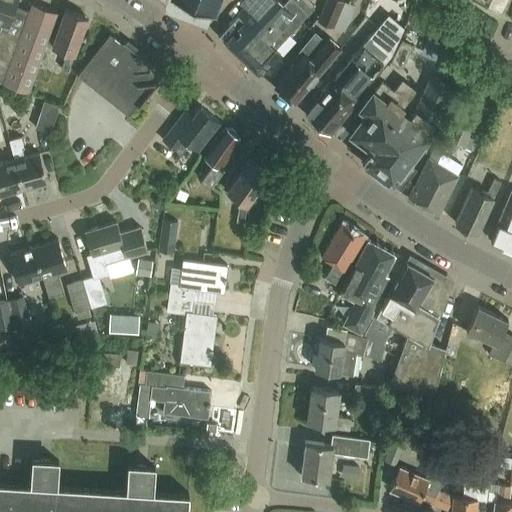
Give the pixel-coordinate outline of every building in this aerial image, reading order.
[(0,0),(0,21),(3,23),(0,32),(0,81),(28,91),(57,11),(33,3),(30,10),(16,5),(17,0),(0,0)] [(182,0),(215,12),(219,0),(182,0)] [(308,0),(286,0),(283,5),(277,0),(241,0),(247,5),(220,35),(262,74),(281,54),(275,48),(300,20),(314,5),(308,0)] [(334,26),(344,0),(327,0),(319,20),(334,26)] [(74,53),(88,17),(65,8),(51,44),(67,50),(74,53)] [(358,50),(305,112),(330,133),(352,106),(351,105),(357,98),(356,96),(381,67),(391,55),(404,27),(388,13),(357,49),(358,50)] [(110,32),(77,74),(129,114),(137,104),(139,105),(159,80),(152,81),(150,61),(124,40),(123,42),(110,32)] [(296,62),(275,86),(294,102),(309,85),(312,85),(318,79),(317,75),(340,47),(327,36),(324,40),(315,32),(292,59),(296,62)] [(402,68),(413,46),(403,40),(391,63),(402,68)] [(452,49),(441,73),(458,80),(469,57),(452,49)] [(67,50),(61,67),(68,70),(74,53),(67,50)] [(456,89),(467,94),(481,66),(470,61),(456,89)] [(367,112),(351,132),(355,135),(353,138),(367,148),(368,147),(370,149),(362,159),(400,188),(416,167),(408,161),(428,134),(426,132),(433,122),(436,125),(454,86),(431,76),(415,111),(409,119),(399,112),(403,106),(402,106),(415,89),(403,80),(394,91),(382,82),(374,92),(372,93),(361,107),(367,112)] [(36,126),(51,131),(60,105),(45,100),(36,126)] [(197,151),(220,122),(200,105),(191,117),(184,112),(162,140),(180,154),(189,144),(197,151)] [(473,148),(482,126),(466,119),(457,142),(473,148)] [(211,161),(199,179),(211,187),(218,177),(224,169),(219,165),(240,136),(237,134),(236,131),(232,128),(229,129),(227,127),(205,157),(211,161)] [(15,158),(22,188),(48,182),(40,152),(26,155),(23,146),(25,145),(23,136),(10,139),(15,158)] [(410,195),(409,197),(439,212),(459,173),(443,164),(438,162),(442,153),(433,149),(429,156),(417,180),(418,181),(410,195)] [(0,194),(22,188),(15,158),(0,162),(0,194)] [(240,201),(247,206),(269,174),(250,161),(227,192),(240,201)] [(495,177),(486,194),(493,198),(502,181),(495,177)] [(476,231),(493,198),(486,194),(472,187),(455,220),(476,231)] [(179,189),(176,197),(185,200),(188,192),(179,189)] [(511,249),(511,190),(505,207),(505,206),(492,236),(495,240),(503,243),(502,245),(511,249)] [(240,201),(237,222),(244,223),(247,206),(240,201)] [(162,219),(161,231),(176,233),(177,221),(162,219)] [(336,283),(367,233),(344,219),(321,255),(334,263),(325,276),(336,283)] [(94,275),(83,278),(92,307),(107,302),(99,275),(107,273),(101,250),(123,244),(127,255),(148,249),(141,225),(121,231),(117,220),(86,229),(92,253),(88,254),(94,275)] [(65,290),(58,269),(67,266),(58,237),(34,245),(43,274),(50,295),(65,290)] [(384,274),(394,253),(368,240),(340,293),(355,301),(343,324),(363,334),(372,317),(375,311),(371,309),(388,276),(384,274)] [(19,281),(43,274),(34,245),(10,252),(19,281)] [(388,323),(392,325),(408,335),(389,386),(413,389),(434,392),(446,347),(430,342),(440,316),(454,279),(409,253),(407,260),(408,261),(381,307),(377,315),(388,322),(388,323)] [(138,258),(135,273),(150,276),(152,260),(138,258)] [(169,295),(195,298),(196,287),(224,290),(228,263),(183,258),(180,283),(171,282),(169,295)] [(83,278),(66,283),(74,312),(77,311),(79,318),(92,315),(89,307),(92,307),(83,278)] [(8,298),(15,324),(29,320),(23,294),(8,298)] [(193,310),(195,298),(169,295),(168,309),(188,311),(182,359),(210,363),(217,313),(193,310)] [(15,325),(15,324),(8,298),(0,300),(0,326),(1,329),(15,325)] [(505,361),(511,345),(511,335),(502,331),(508,319),(477,305),(466,329),(494,342),(488,353),(505,361)] [(138,332),(139,314),(109,313),(108,330),(138,332)] [(54,314),(23,323),(29,345),(61,336),(54,314)] [(368,337),(363,353),(372,356),(379,358),(384,343),(389,333),(392,327),(372,317),(363,335),(368,337)] [(96,319),(76,324),(80,336),(99,331),(96,319)] [(150,319),(147,335),(158,337),(161,321),(150,319)] [(363,354),(363,353),(368,337),(363,335),(347,331),(344,341),(320,337),(315,369),(340,372),(354,374),(356,352),(363,354)] [(137,363),(139,348),(129,347),(127,362),(137,363)] [(120,366),(120,352),(103,351),(103,364),(102,365),(120,366)] [(140,383),(136,415),(148,416),(151,398),(165,400),(163,411),(208,417),(212,390),(183,386),(184,374),(148,369),(148,370),(141,369),(139,383),(140,383)] [(350,429),(351,417),(335,415),(338,390),(313,386),(308,419),(333,423),(333,427),(350,429)] [(367,457),(370,439),(332,433),(331,444),(305,440),(300,475),(329,479),(333,452),(367,457)] [(406,440),(394,435),(384,458),(396,463),(406,440)] [(455,439),(450,453),(466,458),(471,444),(455,439)] [(511,457),(493,456),(493,464),(511,466),(511,460),(511,457)] [(436,505),(440,490),(438,489),(443,480),(441,478),(447,465),(433,459),(425,477),(399,466),(390,488),(419,500),(420,498),(436,505)] [(0,511),(188,511),(190,494),(152,492),(153,469),(155,469),(155,468),(128,466),(128,467),(130,467),(129,490),(56,486),(58,463),(60,463),(60,462),(53,461),(33,460),(33,461),(35,462),(33,485),(0,482),(0,511)] [(343,464),(341,476),(357,478),(359,466),(343,464)] [(489,467),(483,466),(481,477),(488,478),(489,467)] [(486,499),(488,479),(465,476),(462,496),(454,495),(454,496),(440,490),(436,505),(452,511),(451,511),(475,511),(477,498),(486,499)] [(496,500),(494,511),(511,511),(511,501),(509,501),(511,485),(499,484),(497,499),(496,500)]
